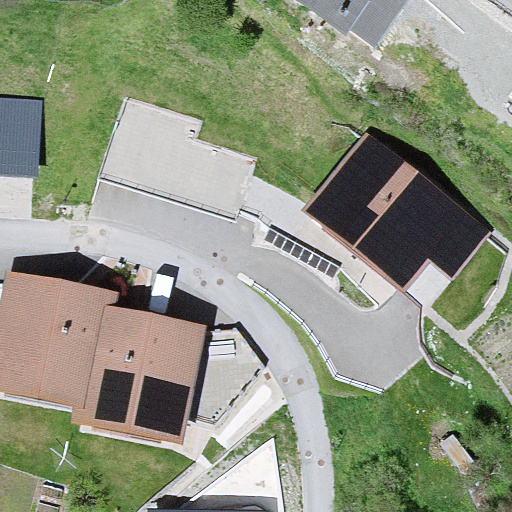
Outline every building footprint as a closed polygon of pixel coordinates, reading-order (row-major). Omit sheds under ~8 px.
[(376,0),(283,0),(345,44),(376,0)] [(39,107),(0,104),(0,172),(35,174),(39,107)] [(492,234),(367,140),(299,231),(403,308),(430,272),(451,288),(492,234)] [(113,299),(6,280),(0,309),(0,405),(84,420),(111,306),(113,299)] [(206,325),(111,306),(83,427),(182,441),(206,325)]
